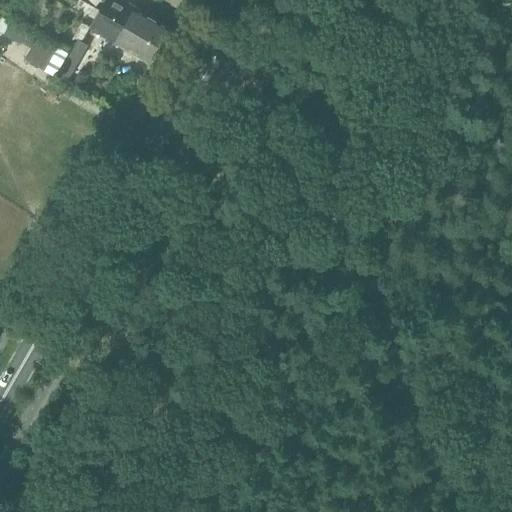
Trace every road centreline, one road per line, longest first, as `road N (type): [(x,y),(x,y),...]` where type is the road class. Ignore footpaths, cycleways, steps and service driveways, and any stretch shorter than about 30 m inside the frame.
road 1 (unclassified): [(199,59),(260,98),(277,119),(345,245),(460,511)]
road 2 (secondary): [(0,403),(199,59)]
